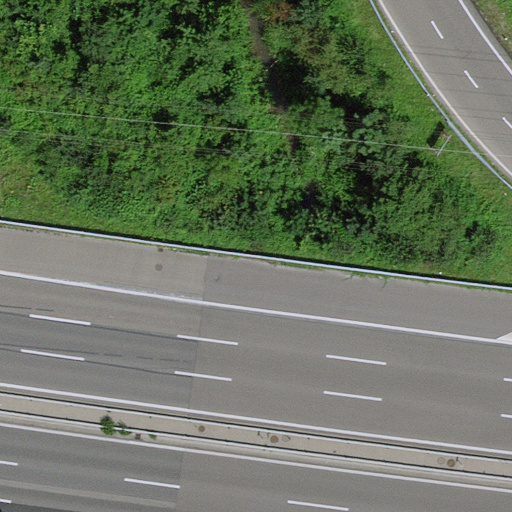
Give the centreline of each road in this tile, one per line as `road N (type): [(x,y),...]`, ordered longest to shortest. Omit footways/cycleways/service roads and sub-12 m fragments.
road 1 (motorway): [(511,397),(0,328)]
road 2 (motorway): [(0,480),(232,511)]
road 3 (motorway): [(511,125),(421,0)]
